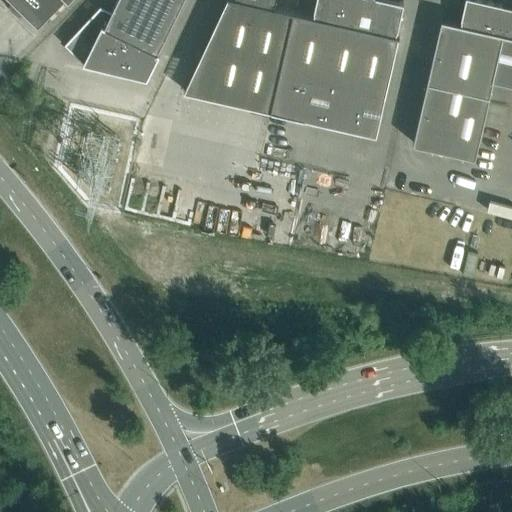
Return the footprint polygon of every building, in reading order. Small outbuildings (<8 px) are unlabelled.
[(12,0),(38,24),(61,0),(12,0)] [(157,50),(182,0),(116,0),(111,11),(110,11),(107,16),(97,7),(65,42),(83,61),(146,76),(159,51),(157,50)] [(270,109),(293,10),(274,5),(274,0),(224,0),(184,89),(270,109)] [(375,133),(398,35),(399,35),(399,34),(396,33),(404,1),(399,0),(315,0),(312,14),(293,10),(270,109),(375,133)] [(511,82),(511,4),(493,0),(464,0),(460,21),(441,17),(412,141),(475,156),(492,78),(511,82)]
